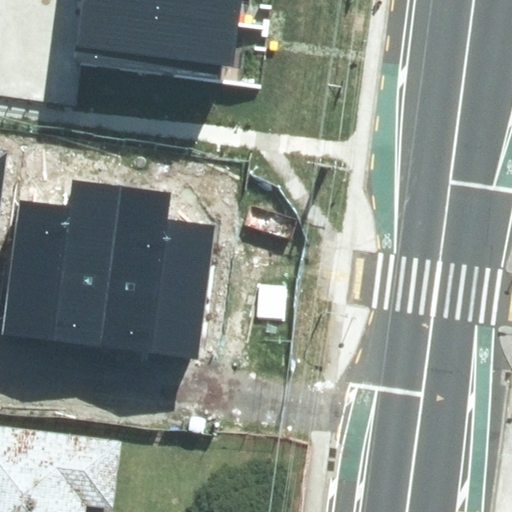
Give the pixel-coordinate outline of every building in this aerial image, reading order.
[(240,29),(243,0),(85,0),(84,11),(240,29)] [(233,90),(240,29),(84,11),(77,72),(233,90)] [(72,181),(69,206),(20,200),(3,335),(105,347),(124,187),(72,181)] [(171,193),(124,187),(105,347),(198,358),(214,225),(168,220),(171,193)] [(86,511),(87,506),(114,509),(122,440),(0,425),(0,511),(86,511)]
